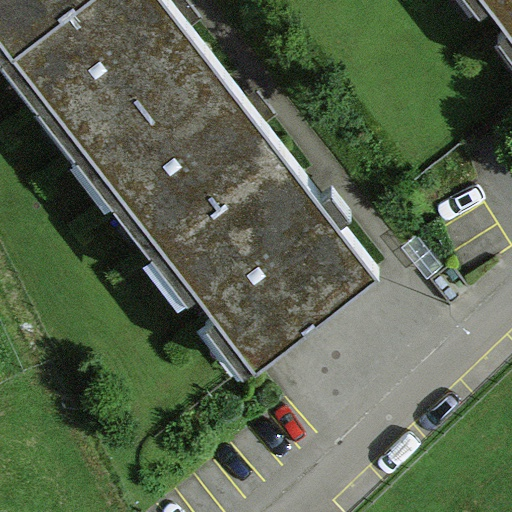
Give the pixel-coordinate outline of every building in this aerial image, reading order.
[(0,0),(0,32),(10,45),(69,0),(0,0)] [(179,10),(171,0),(69,0),(10,45),(91,151),(214,57),(179,10)] [(511,0),(494,0),(511,22),(511,0)] [(253,107),(214,57),(91,151),(171,256),(295,162),(253,107)] [(328,205),(295,162),(171,256),(252,362),(376,268),(328,205)]
